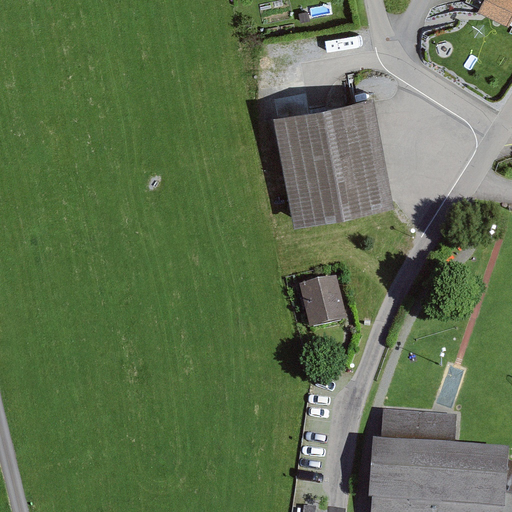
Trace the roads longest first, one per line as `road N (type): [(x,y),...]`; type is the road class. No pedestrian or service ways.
road 1 (residential): [(337,511),(345,439),(369,359),(417,260),(500,134)]
road 2 (residential): [(500,134),(392,54)]
